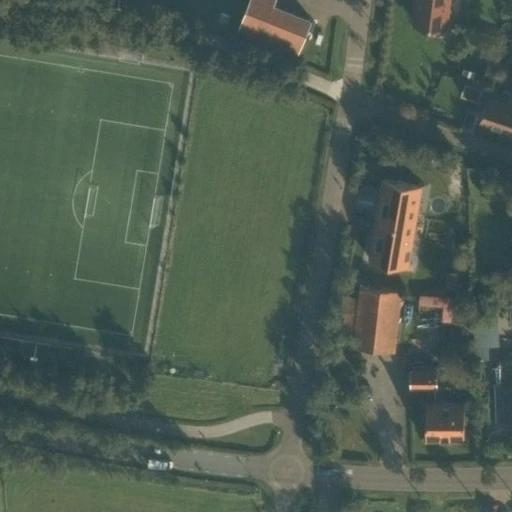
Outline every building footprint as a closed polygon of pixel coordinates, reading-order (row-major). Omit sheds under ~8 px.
[(274,0),(253,0),(243,28),(299,50),(311,18),(273,4),(274,0)] [(415,23),(444,27),(447,0),(415,0),(415,6),(417,6),(415,23)] [(491,55),(483,78),(502,84),(510,61),(491,55)] [(464,68),(462,75),(473,79),(475,71),(464,68)] [(480,101),(483,90),(466,84),(462,95),(480,101)] [(511,112),(511,106),(507,105),(487,98),(480,121),(506,130),(511,112)] [(417,216),(409,215),(414,185),(422,186),(422,185),(383,178),(377,210),(417,216)] [(405,238),(409,215),(417,217),(417,216),(377,210),(369,257),(409,264),(413,240),(405,238)] [(448,275),(447,290),(457,291),(458,276),(448,275)] [(345,310),(342,335),(352,336),(351,347),(395,351),(401,290),(358,285),(355,311),(345,310)] [(496,322),(476,323),(476,341),(476,345),(488,344),(497,344),(497,341),(496,322)] [(511,361),(499,362),(496,366),(497,383),(496,383),(498,419),(511,418),(511,361)] [(437,389),(437,369),(410,369),(409,389),(437,389)] [(464,439),(464,401),(426,401),(426,438),(464,439)]
